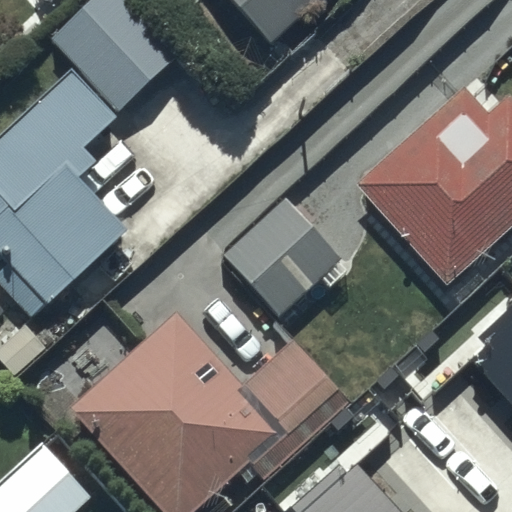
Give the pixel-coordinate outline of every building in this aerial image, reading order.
[(0,248),(6,255),(0,261),(0,283),(28,313),(45,296),(123,223),(75,172),(93,155),(81,142),(117,108),(179,49),(132,0),(75,0),(73,2),(77,7),(47,35),(72,60),(0,128),(0,248)] [(311,0),(235,0),(271,38),(311,0)] [(463,78),(355,178),(451,280),(511,223),(511,90),(508,86),(488,105),(463,78)] [(280,312),(319,274),(328,284),(347,266),(337,256),(341,252),(282,192),(221,252),(280,312)] [(348,398),(336,385),(339,383),(291,332),(243,377),(175,304),(68,405),(168,511),(190,511),(249,457),(266,475),(348,398)] [(511,371),(490,393),(511,416),(511,371)] [(0,511),(72,511),(94,493),(42,434),(0,471),(0,511)]
